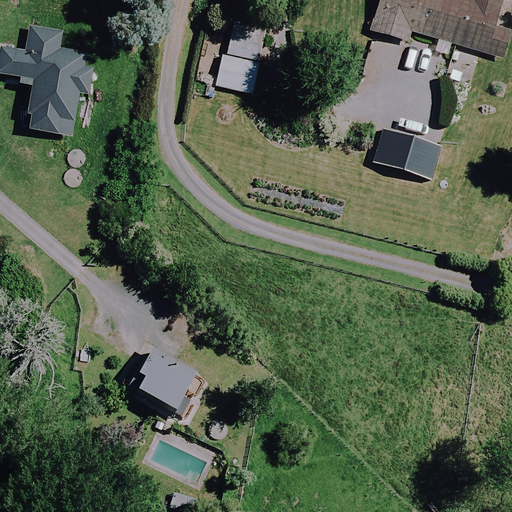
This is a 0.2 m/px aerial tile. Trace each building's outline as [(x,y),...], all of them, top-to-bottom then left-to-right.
[(502,0),(474,0),(473,3),(462,0),(380,0),(370,33),(408,45),(412,34),(502,61),(510,34),(493,28),(502,0)] [(221,52),(212,91),(253,100),(262,61),(221,52)] [(39,99),(35,79),(14,83),(19,104),(39,99)] [(198,371),(157,350),(134,394),(176,415),(198,371)] [(215,415),(188,400),(172,430),(199,445),(205,434),(215,415)] [(233,428),(216,421),(210,436),(226,443),(233,428)]
